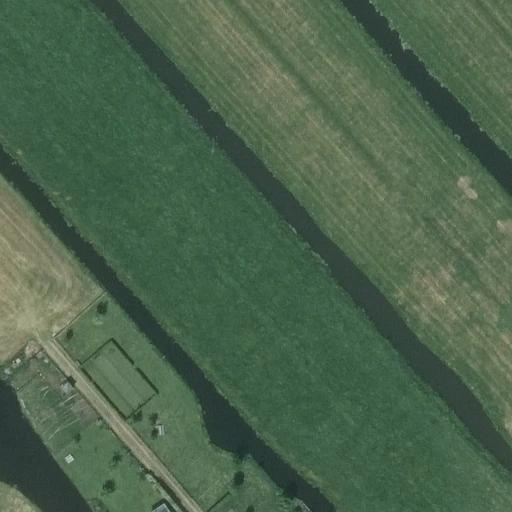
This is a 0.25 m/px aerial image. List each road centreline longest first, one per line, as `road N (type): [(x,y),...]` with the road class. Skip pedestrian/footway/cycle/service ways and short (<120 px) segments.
road 1 (track): [(237,0),(511,323)]
road 2 (track): [(320,303),(511,499)]
